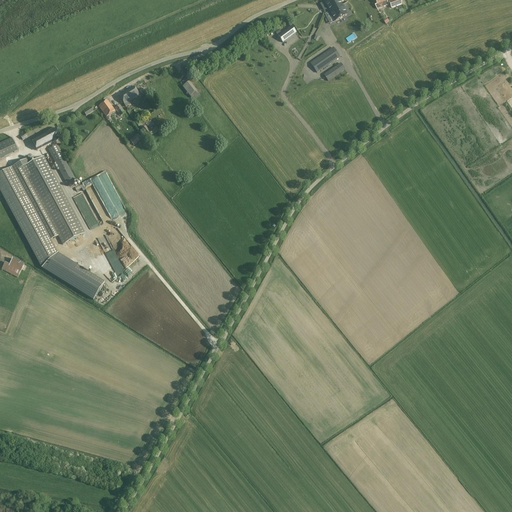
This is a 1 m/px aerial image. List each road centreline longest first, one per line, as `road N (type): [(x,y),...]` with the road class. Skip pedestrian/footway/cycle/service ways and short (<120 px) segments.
road 1 (unclassified): [(511,47),(384,127),(306,191),(121,511)]
road 2 (unclassified): [(0,131),(86,100),(157,61),(216,45),(293,0)]
road 3 (track): [(206,0),(78,55),(6,116)]
road 4 (unknown): [(335,166),(283,103),(291,36)]
